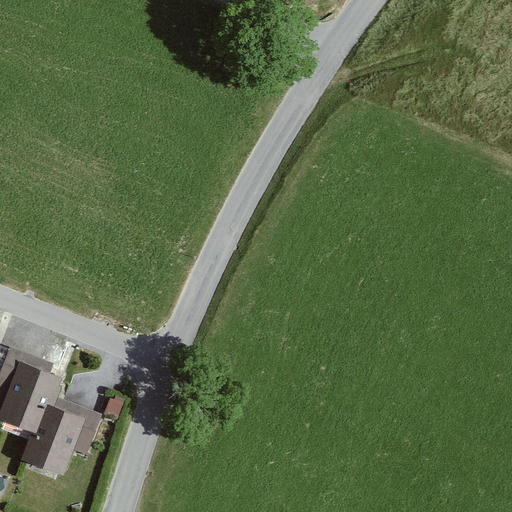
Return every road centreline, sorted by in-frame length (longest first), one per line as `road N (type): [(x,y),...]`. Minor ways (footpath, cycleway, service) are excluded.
road 1 (tertiary): [(377,0),(235,214),(163,369)]
road 2 (residential): [(163,369),(0,299)]
road 3 (tertiary): [(163,369),(119,511)]
